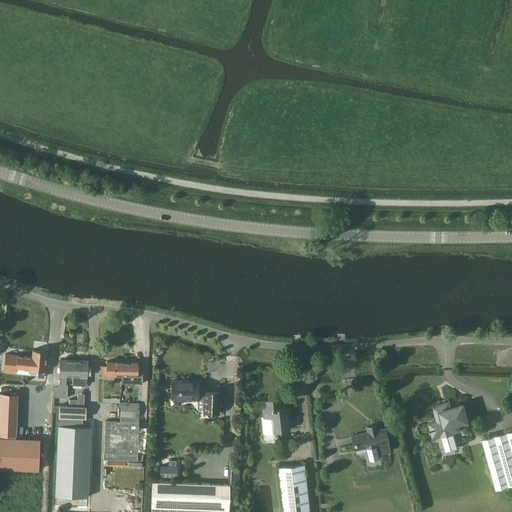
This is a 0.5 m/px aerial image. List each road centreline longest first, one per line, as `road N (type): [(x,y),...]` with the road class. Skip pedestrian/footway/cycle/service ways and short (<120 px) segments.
road 1 (unclassified): [(511,340),(260,343),(160,316),(58,305),(0,283)]
road 2 (tertiary): [(511,237),(303,234),(186,219),(0,173)]
road 3 (track): [(42,511),(48,384)]
